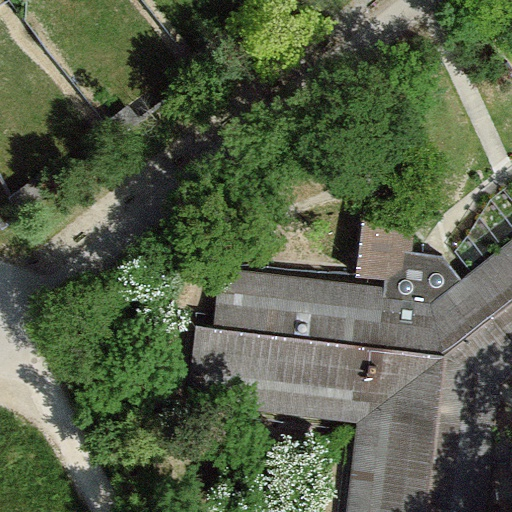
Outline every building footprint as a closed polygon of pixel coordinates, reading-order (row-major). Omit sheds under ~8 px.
[(260,0),(271,15),(291,0),(260,0)] [(211,40),(177,66),(189,80),(222,54),(211,40)] [(128,104),(95,130),(106,145),(140,119),(128,104)] [(33,178),(10,195),(20,211),(44,193),(33,178)] [(187,400),(361,417),(349,511),(481,511),(498,377),(511,367),(511,344),(489,312),(504,301),(511,311),(511,181),(491,199),(457,250),(473,272),(462,279),(442,254),(432,253),(411,249),(415,209),(368,202),(358,271),(390,274),(388,286),(221,267),(215,314),(195,312),(187,400)]
